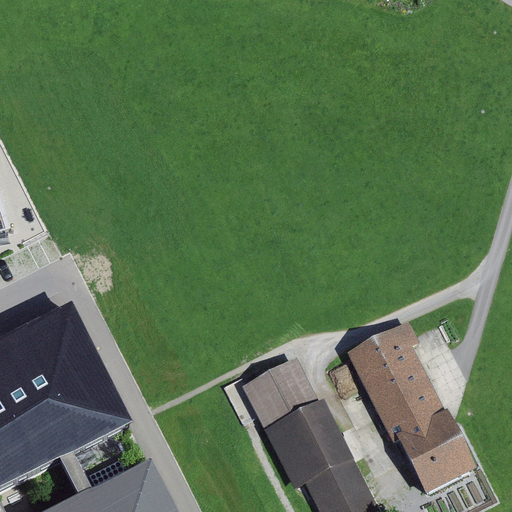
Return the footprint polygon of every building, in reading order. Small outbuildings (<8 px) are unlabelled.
[(0,203),(0,243),(11,239),(0,203)] [(73,315),(0,351),(0,501),(60,471),(79,508),(94,500),(75,463),(134,433),(73,315)] [(408,328),(347,360),(394,450),(399,448),(426,501),(477,475),(448,416),(445,417),(411,352),(419,348),(408,328)] [(297,364),(243,391),(295,494),(305,489),(317,511),(378,511),(325,406),(321,409),(297,364)] [(71,511),(173,511),(152,470),(94,500),(79,508),(71,511)]
